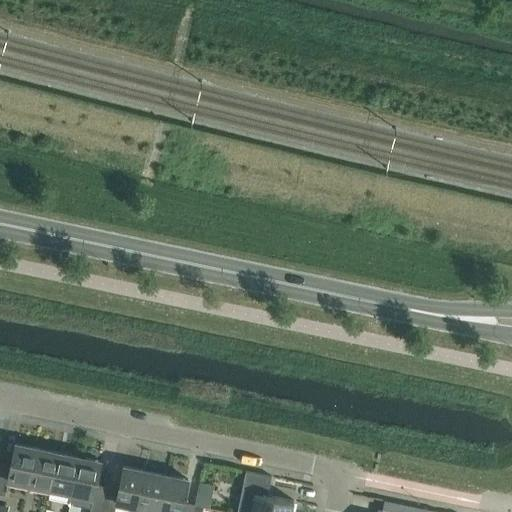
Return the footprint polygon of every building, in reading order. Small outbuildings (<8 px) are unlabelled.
[(29,483),(36,448),(14,444),(9,470),(0,468),(0,493),(4,495),(7,479),(29,483)] [(50,488),(57,452),(36,448),(29,483),(50,488)] [(71,492),(78,457),(57,452),(50,488),(71,492)] [(78,457),(71,492),(69,503),(90,507),(89,511),(101,511),(106,490),(95,488),(100,461),(78,457)] [(137,506),(144,471),(123,466),(117,492),(106,490),(101,511),(113,511),(116,501),(137,506)] [(158,510),(166,475),(144,471),(137,506),(158,510)] [(236,511),(290,511),(293,500),(267,495),(271,476),(245,471),(236,511)] [(166,475),(158,510),(167,511),(192,511),(193,508),(182,506),(187,479),(166,475)]
